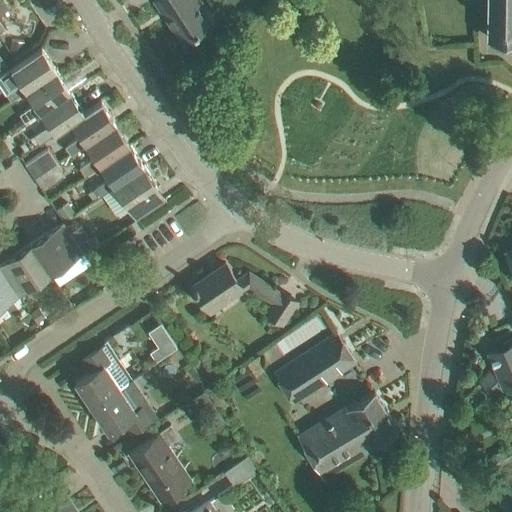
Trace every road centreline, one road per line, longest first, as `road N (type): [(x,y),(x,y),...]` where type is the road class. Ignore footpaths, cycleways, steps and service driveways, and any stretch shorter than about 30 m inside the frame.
road 1 (residential): [(0,395),(24,358),(241,210)]
road 2 (residential): [(241,210),(81,0)]
road 3 (residential): [(449,289),(282,240),(241,210)]
road 4 (residential): [(422,511),(449,289)]
road 5 (residential): [(133,511),(104,468),(68,437),(0,415)]
road 6 (residential): [(449,289),(511,153)]
